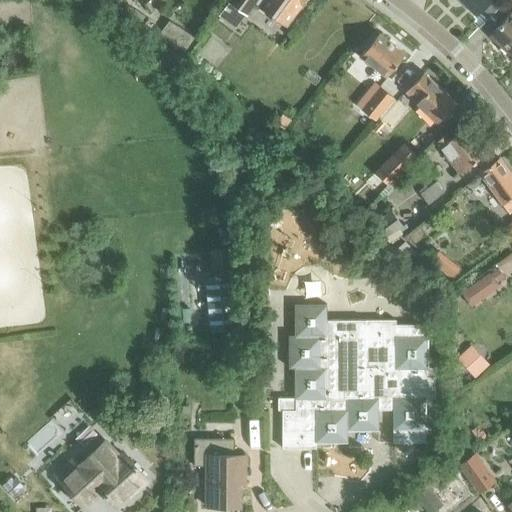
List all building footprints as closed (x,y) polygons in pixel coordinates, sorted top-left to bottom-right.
[(228,0),(228,1),(245,13),(253,2),(259,6),(263,0),(228,0)] [(295,15),(305,0),(263,0),(258,7),(286,27),(295,15)] [(460,0),(475,14),(488,1),(489,0),(460,0)] [(509,52),(511,55),(511,13),(511,12),(489,34),(490,35),(508,53),(509,52)] [(157,37),(183,53),(194,36),(169,20),(157,37)] [(360,56),(386,77),(404,54),(379,33),(360,56)] [(405,91),(416,102),(415,102),(437,122),(456,103),(423,72),(405,91)] [(366,107),(378,117),(393,99),(381,89),(366,107)] [(380,120),(390,128),(406,110),(396,101),(380,120)] [(282,113),(273,127),(282,133),(291,119),(282,113)] [(435,142),(459,173),(482,156),(461,129),(449,138),(446,133),(435,142)] [(375,171),(387,184),(415,156),(403,144),(375,171)] [(478,172),(508,213),(511,209),(511,175),(498,157),(478,172)] [(435,179),(420,191),(428,201),(442,189),(435,179)] [(294,271),(306,272),(306,209),(293,210),(294,271)] [(375,225),(385,240),(403,227),(393,211),(375,225)] [(396,251),(410,263),(418,254),(404,241),(396,250),(396,251)] [(496,268),(489,273),(496,282),(503,277),(496,268)] [(488,271),(469,285),(479,299),(498,285),(496,282),(489,273),(488,271)] [(232,273),(204,276),(209,331),(237,328),(232,273)] [(282,398),(282,432),(282,448),(315,447),(315,442),(347,442),(347,429),(378,430),(378,409),(393,409),(393,441),(425,441),(425,398),(435,398),(435,376),(427,376),(427,324),(395,324),(394,319),(326,319),(325,304),(295,304),(294,335),(288,335),(288,366),(294,366),(295,398),(282,398)] [(228,344),(231,365),(244,363),(242,342),(228,344)] [(457,358),(475,377),(489,364),(471,345),(457,358)] [(91,408),(85,413),(92,420),(98,415),(91,408)] [(478,425),(470,430),(482,446),(489,440),(478,425)] [(206,506),(240,506),(240,483),(239,483),(239,475),(245,475),(245,455),(234,455),(234,438),(194,438),(194,465),(206,465),(206,506)] [(63,484),(83,506),(101,490),(113,502),(125,491),(129,494),(146,478),(123,452),(118,457),(104,442),(78,465),(81,468),(63,484)] [(475,453),(458,465),(477,492),(494,481),(475,453)] [(415,496),(427,511),(432,511),(443,505),(428,486),(415,496)]
